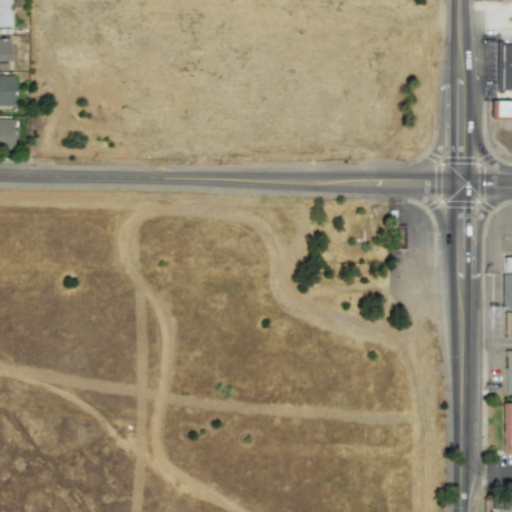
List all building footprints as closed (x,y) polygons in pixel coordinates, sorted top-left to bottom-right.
[(0,0),(0,26),(9,27),(9,0),(0,0)] [(497,90),(511,90),(511,44),(498,44),(497,90)] [(11,75),(0,75),(0,105),(11,105),(11,75)] [(511,100),(491,100),(491,117),(511,117),(511,100)] [(0,146),(11,146),(11,119),(0,118),(0,146)] [(402,249),(402,226),(387,225),(386,249),(402,249)] [(511,272),(511,257),(501,257),(501,272),(511,272)] [(511,273),(499,273),(499,306),(511,306),(511,273)] [(511,312),(503,312),(502,336),(511,336),(511,312)] [(500,455),(511,454),(511,402),(499,403),(500,455)]
